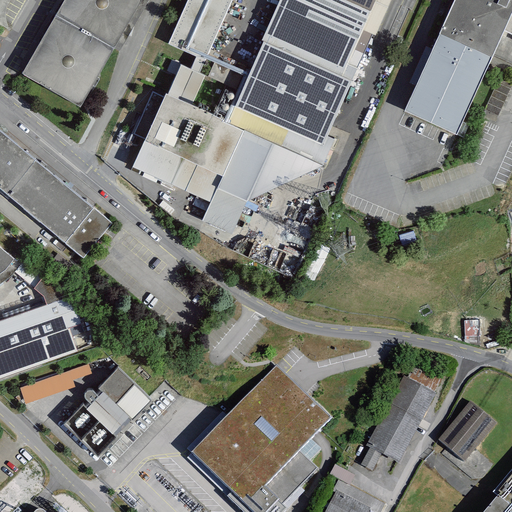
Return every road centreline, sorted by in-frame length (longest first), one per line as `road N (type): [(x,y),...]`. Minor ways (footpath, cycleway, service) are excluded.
road 1 (residential): [(0,98),(257,307),(315,330),(442,346),(511,368)]
road 2 (unknown): [(389,511),(476,355)]
road 3 (unclassified): [(104,511),(0,411)]
